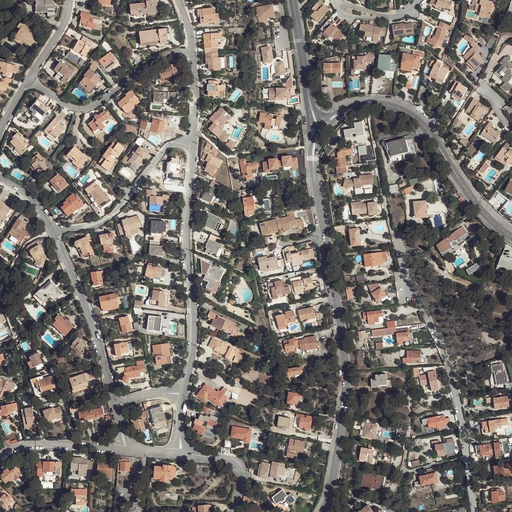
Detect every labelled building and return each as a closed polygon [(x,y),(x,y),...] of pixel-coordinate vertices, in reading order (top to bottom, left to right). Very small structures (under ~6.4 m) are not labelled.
[(35,0),(36,5),(36,13),(46,12),(47,16),(54,15),(53,8),(52,8),(51,4),(51,0),(35,0)] [(157,5),(156,0),(152,0),(146,0),(146,3),(137,4),(137,5),(135,6),(135,4),(129,4),(131,15),(136,14),(135,11),(143,10),(143,8),(147,8),(147,13),(147,14),(156,13),(155,5),(157,5)] [(325,4),(319,0),(312,9),(315,11),(312,14),(320,21),(329,10),(324,5),(325,4)] [(445,0),(431,0),(430,4),(435,7),(443,10),(444,7),(450,10),(453,3),(445,0)] [(484,17),(490,18),(492,10),(493,7),(494,2),(485,0),(473,0),(473,3),(476,4),(476,6),(475,10),(480,11),(485,13),(484,17)] [(272,4),(256,7),(258,20),(268,18),(274,17),(272,4)] [(213,8),(197,10),(197,15),(199,14),(200,17),(200,24),(208,23),(208,20),(211,20),(211,21),(215,21),(215,22),(219,21),(218,14),(215,14),(215,12),(213,12),(213,8)] [(102,25),(93,23),(94,18),(89,17),(90,14),(81,12),(80,16),(81,16),(80,23),(83,23),(87,24),(86,27),(101,30),(102,25)] [(450,30),(452,27),(441,21),(438,26),(447,30),(448,29),(450,30)] [(326,22),(320,29),(324,32),(329,37),(331,36),(338,42),(345,34),(337,27),(335,28),(334,27),(331,24),(330,26),(326,22)] [(406,34),(414,33),(412,22),(404,24),(404,25),(402,25),(402,23),(392,25),(394,36),(406,33),(406,34)] [(379,43),(380,36),(384,37),(386,28),(381,27),(381,28),(366,25),(361,24),(359,30),(365,31),(365,35),(373,37),(372,42),(379,43)] [(19,29),(15,35),(20,39),(30,46),(32,42),(35,44),(39,38),(36,36),(37,35),(22,25),(19,29)] [(167,44),(165,28),(139,32),(140,36),(137,36),(139,48),(157,45),(158,47),(161,47),(161,45),(167,44)] [(441,47),(446,31),(437,28),(435,36),(434,39),(432,39),(431,38),(429,43),(438,47),(438,46),(441,47)] [(219,33),(204,34),(205,53),(217,52),(217,47),(218,47),(217,40),(219,40),(219,33)] [(92,47),(94,42),(87,38),(85,43),(92,47)] [(85,56),(90,47),(78,40),(74,47),(81,52),(80,54),(85,56)] [(468,61),(466,63),(474,71),(483,61),(477,55),(476,57),(474,55),(476,54),(481,49),(474,42),(470,45),(473,47),(464,56),(468,61)] [(276,62),(272,59),(270,47),(262,48),(264,63),(265,63),(266,64),(268,63),(268,62),(271,62),(271,64),(272,65),(274,65),(276,75),(284,74),(283,62),(276,62)] [(105,70),(117,61),(110,52),(99,61),(97,59),(93,61),(96,66),(100,63),(105,70)] [(205,53),(206,61),(208,61),(208,64),(209,69),(213,69),(213,70),(221,70),(221,68),(226,68),(226,57),(217,57),(217,52),(205,53)] [(404,53),(401,68),(406,69),(406,70),(412,72),(413,66),(413,63),(419,64),(420,57),(424,58),(424,53),(417,52),(416,56),(404,53)] [(366,62),(373,62),(374,55),(367,55),(367,56),(358,57),(358,61),(354,61),(354,70),(366,70),(366,62)] [(508,91),(511,86),(508,83),(511,78),(511,74),(511,68),(511,62),(510,57),(505,57),(499,63),(502,65),(496,72),(500,76),(501,74),(504,77),(502,79),(505,82),(502,86),(508,91)] [(390,64),(390,61),(379,60),(378,70),(390,71),(390,64)] [(18,67),(0,61),(0,71),(3,72),(2,75),(6,76),(8,72),(8,70),(10,70),(10,72),(16,74),(18,67)] [(66,83),(74,71),(59,61),(54,70),(58,73),(54,77),(60,81),(61,80),(66,83)] [(174,80),(180,78),(177,63),(172,64),(173,66),(171,67),(158,70),(161,79),(173,76),(174,80)] [(341,63),(324,64),(324,77),(332,77),(332,73),(341,73),(341,63)] [(429,76),(443,83),(448,70),(440,66),(435,64),(434,67),(429,76)] [(95,76),(96,75),(93,72),(94,71),(90,68),(84,75),(85,76),(82,80),(87,85),(85,88),(89,92),(95,85),(94,84),(96,83),(97,84),(100,80),(95,76)] [(221,84),(221,85),(218,85),(218,81),(209,80),(208,84),(207,84),(206,91),(208,91),(207,95),(224,96),(225,84),(221,84)] [(3,82),(0,81),(0,91),(6,92),(8,83),(3,82)] [(454,93),(453,94),(461,99),(467,89),(456,81),(450,90),(454,93)] [(285,90),(285,88),(269,88),(269,100),(276,100),(276,97),(282,97),(288,98),(288,92),(288,90),(285,90)] [(134,106),(139,102),(130,91),(125,94),(127,96),(123,99),(118,103),(126,113),(126,112),(134,106)] [(175,103),(175,93),(154,92),(153,102),(175,103)] [(37,124),(49,109),(43,105),(44,104),(38,98),(29,109),(33,112),(32,113),(32,114),(32,115),(33,116),(34,116),(32,119),(37,124)] [(474,98),(467,110),(468,111),(467,112),(472,114),(470,116),(478,121),(486,109),(480,106),(482,104),(477,101),(478,100),(474,98)] [(128,114),(136,108),(134,106),(126,112),(128,114)] [(228,119),(231,116),(220,107),(216,112),(215,112),(212,116),(212,117),(213,118),(211,121),(213,123),(208,129),(224,142),(229,136),(229,135),(226,132),(218,126),(220,123),(222,125),(228,118),(228,119)] [(33,112),(29,109),(25,114),(32,119),(34,116),(33,116),(32,115),(32,114),(32,113),(33,112)] [(106,120),(110,117),(104,111),(88,124),(95,132),(99,128),(101,130),(105,127),(102,122),(105,119),(106,120)] [(276,116),(276,119),(272,118),(272,115),(267,115),(267,114),(266,113),(260,112),(259,121),(265,122),(264,126),(269,127),(269,129),(279,130),(281,117),(276,116)] [(56,138),(63,130),(57,124),(61,120),(57,116),(44,131),(48,135),(50,133),(56,138)] [(462,121),(456,118),(453,123),(455,124),(459,126),(462,121)] [(163,129),(165,122),(153,119),(152,123),(141,120),(140,128),(145,130),(145,129),(150,131),(162,135),(163,129)] [(345,138),(352,137),(352,133),(356,133),(356,136),(364,135),(362,121),(354,122),(354,128),(343,129),(345,138)] [(481,134),(494,143),(501,132),(498,129),(497,131),(491,127),(494,124),(490,121),(481,134)] [(132,132),(133,124),(126,123),(124,131),(132,132)] [(25,147),(28,144),(17,133),(12,138),(13,139),(10,142),(16,148),(15,148),(21,154),(27,149),(25,147)] [(140,136),(135,142),(140,145),(144,140),(140,136)] [(403,141),(390,144),(390,142),(389,141),(382,142),(383,146),(386,145),(390,160),(402,157),(401,155),(411,152),(408,139),(403,141)] [(116,157),(123,146),(118,142),(117,144),(113,142),(99,161),(103,163),(102,164),(101,166),(106,170),(114,159),(109,155),(111,153),(116,157)] [(508,159),(506,161),(510,164),(511,161),(511,151),(508,148),(509,147),(511,145),(507,142),(497,155),(502,160),(505,157),(508,159)] [(84,154),(84,155),(74,146),(66,155),(73,161),(72,162),(79,168),(88,158),(84,154)] [(116,157),(117,158),(125,147),(123,146),(116,157)] [(145,159),(150,152),(144,147),(143,148),(140,146),(136,151),(135,152),(133,154),(130,159),(126,156),(122,162),(124,164),(123,165),(124,166),(128,161),(136,167),(143,158),(145,159)] [(338,157),(335,157),(337,174),(347,172),(345,155),(352,155),(354,152),(353,149),(350,147),(341,148),(337,153),(338,157)] [(35,180),(48,168),(42,160),(41,161),(36,155),(29,161),(37,171),(35,172),(31,176),(35,180)] [(219,167),(222,161),(212,157),(209,155),(208,155),(205,161),(207,162),(208,162),(207,165),(204,170),(211,174),(216,165),(219,167)] [(297,168),(297,157),(291,157),(291,155),(281,155),(282,167),(292,166),(292,169),(297,168)] [(256,162),(255,162),(250,163),(246,163),(245,158),(240,159),(243,179),(248,179),(248,177),(252,177),(251,173),(251,170),(255,169),(258,168),(259,165),(259,164),(258,163),(257,162),(256,162)] [(270,170),(278,169),(277,158),(263,159),(264,172),(270,172),(270,170)] [(106,170),(108,171),(115,160),(114,159),(106,170)] [(35,172),(37,171),(29,161),(26,163),(35,172)] [(215,177),(220,168),(219,167),(216,165),(211,174),(215,177)] [(178,170),(175,169),(175,168),(165,167),(163,183),(174,184),(175,173),(178,174),(178,170)] [(57,193),(67,185),(58,173),(50,181),(53,185),(51,187),(57,193)] [(361,188),(361,185),(374,184),(372,174),(359,176),(360,178),(353,179),(354,180),(350,180),(345,178),(343,187),(349,188),(349,187),(354,186),(355,188),(361,188)] [(214,197),(220,185),(212,180),(209,185),(205,192),(204,192),(201,198),(211,203),(213,197),(214,197)] [(105,192),(104,193),(98,184),(97,185),(94,182),(85,189),(88,194),(90,193),(99,205),(109,198),(105,192)] [(398,184),(389,186),(390,193),(399,192),(398,184)] [(163,199),(163,197),(156,196),(156,192),(154,192),(154,190),(147,189),(146,196),(150,196),(149,211),(160,212),(160,206),(162,206),(162,205),(163,199)] [(99,205),(90,193),(88,194),(93,202),(98,208),(100,211),(106,206),(105,205),(101,208),(99,205)] [(79,209),(84,205),(77,196),(76,198),(73,194),(66,199),(67,200),(63,203),(64,205),(61,208),(68,216),(72,213),(74,216),(81,211),(79,209)] [(253,203),(253,201),(253,197),(242,198),(245,215),(248,215),(248,211),(255,210),(255,209),(257,209),(257,204),(255,204),(255,203),(253,203)] [(105,205),(111,200),(109,198),(99,205),(101,208),(105,205)] [(266,216),(272,215),(269,198),(263,199),(266,216)] [(453,200),(462,211),(468,205),(462,199),(460,198),(453,200)] [(436,213),(435,200),(413,202),(415,219),(428,217),(428,214),(436,213)] [(0,224),(5,219),(3,217),(9,210),(0,201),(0,224)] [(89,205),(94,210),(98,208),(93,202),(89,205)] [(351,203),(353,215),(355,217),(359,216),(360,214),(369,212),(370,214),(378,213),(376,202),(361,204),(359,204),(359,203),(359,202),(351,203)] [(296,220),(295,215),(294,210),(287,212),(288,217),(280,218),(283,229),(283,230),(291,229),(290,227),(290,226),(293,225),(296,224),(297,227),(304,226),(302,218),(296,220)] [(219,223),(221,218),(206,212),(204,217),(207,219),(204,226),(213,230),(217,222),(219,223)] [(142,227),(138,216),(122,220),(122,223),(117,224),(120,235),(123,234),(125,233),(126,237),(132,235),(131,230),(137,228),(142,227)] [(24,222),(17,218),(8,233),(10,234),(10,235),(17,239),(18,239),(20,241),(24,236),(26,237),(28,233),(21,228),(24,222)] [(271,232),(278,230),(275,219),(259,223),(262,236),(271,234),(271,233),(271,232)] [(164,230),(164,222),(152,221),(151,235),(146,235),(145,240),(150,240),(158,241),(159,236),(160,236),(160,230),(164,230)] [(441,253),(453,247),(451,244),(466,232),(463,227),(437,246),(441,253)] [(359,228),(356,229),(349,230),(352,246),(361,245),(359,228)] [(10,234),(8,233),(5,237),(18,245),(20,241),(18,239),(17,239),(10,235),(10,234)] [(114,237),(114,235),(114,234),(113,233),(112,233),(99,235),(101,245),(103,244),(105,244),(107,250),(107,251),(109,252),(110,252),(111,252),(112,252),(113,251),(113,250),(113,249),(112,242),(113,242),(112,237),(113,237),(114,237)] [(88,252),(92,251),(88,242),(89,242),(86,236),(79,239),(76,241),(75,242),(75,243),(75,245),(76,246),(77,247),(79,246),(83,255),(88,252)] [(221,249),(223,245),(216,242),(209,239),(207,243),(208,244),(206,248),(207,248),(205,251),(212,254),(213,253),(217,255),(219,248),(221,249)] [(163,256),(163,246),(158,246),(158,241),(150,240),(149,254),(163,256)] [(27,245),(25,248),(28,252),(29,252),(33,258),(35,256),(38,260),(36,265),(41,267),(45,257),(42,252),(38,245),(37,245),(34,241),(27,245)] [(310,259),(308,250),(301,251),(301,252),(290,254),(290,253),(289,253),(286,253),(287,261),(291,260),(292,264),(300,262),(301,265),(303,264),(303,260),(310,259)] [(383,262),(388,261),(386,252),(364,255),(366,267),(380,265),(380,264),(380,262),(383,262)] [(277,260),(276,256),(269,258),(267,258),(266,256),(257,258),(260,271),(264,270),(275,267),(275,270),(281,269),(281,267),(279,260),(277,260)] [(511,258),(510,258),(510,259),(502,256),(499,264),(511,268),(511,258)] [(219,280),(224,270),(215,266),(215,268),(214,269),(210,267),(210,266),(210,265),(200,262),(201,269),(205,271),(207,271),(206,273),(207,273),(204,279),(209,282),(205,289),(211,292),(216,280),(219,281),(219,280)] [(469,274),(481,268),(479,263),(466,269),(469,274)] [(165,272),(163,268),(156,266),(155,269),(151,268),(152,266),(147,264),(144,276),(153,278),(154,275),(161,277),(165,275),(165,272)] [(94,286),(103,284),(101,271),(91,272),(92,281),(93,281),(94,286)] [(281,295),(290,293),(289,286),(284,287),(282,280),(283,280),(282,275),(273,277),(274,282),(275,287),(271,288),(272,295),(277,294),(281,293),(281,295)] [(301,280),(293,282),(295,293),(302,292),(302,294),(304,293),(302,288),(305,288),(305,290),(313,288),(311,277),(303,279),(303,280),(303,282),(301,282),(301,280)] [(211,292),(215,293),(221,281),(219,280),(219,281),(216,280),(211,292)] [(41,288),(34,293),(38,298),(36,299),(37,301),(35,303),(38,307),(41,304),(40,303),(48,296),(53,301),(57,298),(58,299),(62,295),(50,282),(42,289),(41,288)] [(368,285),(372,294),(375,299),(373,300),(374,302),(376,301),(378,303),(382,300),(381,299),(386,296),(387,298),(388,297),(382,288),(381,288),(379,283),(368,285)] [(164,295),(164,291),(159,291),(160,288),(154,287),(153,290),(151,305),(158,306),(158,303),(164,304),(165,295),(164,295)] [(102,308),(117,305),(115,294),(99,297),(101,308),(102,308)] [(239,297),(237,297),(234,297),(233,297),(232,297),(231,297),(229,303),(233,305),(234,304),(235,301),(237,302),(240,302),(239,297)] [(307,319),(315,317),(315,314),(313,307),(298,310),(300,320),(307,319)] [(382,322),(383,320),(382,309),(363,312),(364,319),(368,318),(369,324),(382,322)] [(287,323),(295,321),(293,310),(285,312),(285,314),(286,316),(284,317),(283,315),(283,314),(275,315),(278,328),(286,326),(285,323),(287,322),(287,323)] [(234,325),(235,323),(226,319),(218,316),(219,315),(210,311),(207,316),(209,317),(213,319),(212,322),(211,325),(221,330),(221,328),(231,333),(230,335),(238,338),(241,333),(238,332),(240,328),(234,325)] [(52,312),(47,318),(51,322),(50,323),(64,336),(73,327),(64,319),(63,320),(60,317),(57,315),(56,316),(52,312)] [(161,323),(162,317),(149,315),(147,330),(161,332),(162,323),(161,323)] [(123,333),(132,330),(128,316),(119,318),(123,333)] [(255,334),(258,328),(250,325),(248,330),(255,334)] [(396,327),(372,330),(372,334),(378,334),(378,336),(396,334),(398,345),(403,344),(403,341),(410,341),(408,329),(396,330),(396,327)] [(306,350),(317,348),(317,346),(320,345),(319,342),(316,342),(315,335),(304,337),(304,338),(298,339),(299,342),(299,346),(300,349),(306,348),(306,350)] [(68,347),(68,348),(71,350),(78,357),(83,352),(80,349),(82,347),(81,346),(79,344),(80,342),(76,338),(71,343),(71,344),(68,347)] [(227,348),(228,345),(213,338),(208,347),(224,354),(225,352),(227,353),(226,355),(225,357),(230,359),(231,358),(239,362),(242,355),(237,353),(238,351),(230,346),(229,349),(227,348)] [(284,344),(280,344),(282,353),(286,352),(295,351),(294,347),(294,344),(297,344),(297,343),(297,342),(297,341),(297,340),(296,339),(296,338),(295,339),(295,338),(292,338),(292,339),(284,341),(284,344)] [(121,353),(129,352),(127,342),(114,344),(115,349),(116,356),(121,355),(121,353)] [(165,353),(169,352),(168,343),(153,345),(153,352),(154,357),(155,357),(156,364),(167,363),(165,353)] [(116,356),(115,349),(107,350),(109,357),(116,356)] [(71,350),(70,351),(77,359),(79,358),(78,357),(71,350)] [(407,358),(403,359),(403,363),(412,363),(412,362),(421,362),(420,354),(421,354),(421,350),(411,351),(412,358),(407,358)] [(30,351),(23,355),(27,363),(30,361),(28,357),(32,355),(30,351)] [(32,355),(28,357),(30,361),(33,367),(41,363),(38,357),(40,356),(37,352),(32,355)] [(145,371),(144,365),(143,360),(136,361),(137,366),(135,367),(135,366),(125,367),(125,371),(124,372),(125,376),(123,377),(123,378),(123,379),(123,380),(123,381),(125,382),(126,382),(128,380),(128,379),(128,378),(140,376),(140,372),(145,371)] [(302,367),(299,367),(299,364),(295,365),(296,368),(285,369),(287,376),(288,376),(289,381),(294,380),(293,375),(299,374),(303,374),(302,367)] [(489,374),(492,386),(508,383),(506,371),(504,372),(503,364),(491,366),(492,372),(496,371),(496,373),(489,374)] [(439,388),(435,367),(423,368),(424,372),(427,371),(428,374),(420,376),(419,368),(413,369),(414,377),(420,376),(422,385),(430,384),(432,389),(439,388)] [(84,374),(69,379),(73,391),(88,386),(86,380),(84,374)] [(387,374),(376,375),(376,377),(374,377),(374,379),(371,379),(372,387),(378,387),(378,388),(391,388),(391,380),(387,380),(387,374)] [(30,380),(37,399),(57,392),(52,376),(43,379),(43,380),(38,382),(38,381),(37,378),(30,380)] [(0,396),(3,398),(4,395),(6,396),(8,391),(11,392),(14,384),(8,382),(8,383),(0,379),(0,396)] [(220,391),(219,394),(216,392),(205,384),(197,395),(202,399),(204,395),(207,397),(220,407),(227,397),(230,399),(231,398),(231,397),(232,392),(223,387),(220,391)] [(88,386),(73,391),(74,394),(89,388),(88,386)] [(299,393),(288,392),(287,403),(297,404),(298,399),(299,399),(300,399),(300,398),(301,397),(301,396),(301,395),(300,394),(299,393)] [(494,398),(496,409),(510,407),(509,396),(494,398)] [(0,407),(0,416),(13,413),(13,412),(12,408),(14,407),(13,404),(12,404),(11,402),(6,403),(2,404),(2,407),(1,407),(0,407)] [(215,410),(203,406),(201,411),(206,413),(210,415),(209,417),(205,415),(205,416),(200,414),(198,419),(195,418),(194,423),(195,423),(193,428),(198,430),(204,432),(206,427),(202,425),(204,420),(208,422),(207,424),(218,428),(220,425),(217,424),(219,418),(213,415),(215,410)] [(53,408),(44,411),(47,421),(57,418),(57,419),(64,417),(61,407),(57,408),(57,409),(54,410),(53,408)] [(162,407),(145,411),(147,418),(152,417),(154,424),(158,423),(157,420),(163,419),(161,412),(163,411),(162,407)] [(25,414),(22,415),(24,425),(36,423),(34,417),(32,408),(24,409),(25,414)] [(104,416),(102,408),(78,413),(80,421),(87,419),(87,420),(97,418),(97,417),(104,416)] [(145,429),(143,419),(141,412),(141,411),(137,412),(137,413),(135,413),(136,416),(130,418),(131,422),(133,422),(135,430),(140,428),(141,430),(145,429)] [(166,421),(163,411),(161,412),(163,419),(157,420),(158,423),(154,424),(155,427),(165,424),(164,421),(166,421)] [(311,419),(311,417),(296,414),(296,416),(300,417),(299,425),(304,426),(304,428),(309,429),(309,427),(310,427),(311,419)] [(277,425),(288,426),(289,417),(278,416),(277,425)] [(436,416),(428,418),(429,422),(427,422),(428,427),(431,426),(432,427),(438,426),(439,427),(441,427),(442,426),(443,425),(442,421),(440,421),(439,418),(437,419),(436,416)] [(502,425),(501,419),(481,422),(483,433),(502,431),(501,425),(502,425)] [(370,424),(366,423),(364,437),(371,438),(372,436),(382,437),(384,424),(371,422),(370,424)] [(250,440),(251,430),(233,427),(231,435),(231,437),(243,439),(250,440)] [(5,436),(0,438),(5,448),(9,446),(7,441),(5,436)] [(304,448),(305,442),(290,438),(289,444),(286,443),(286,447),(288,447),(286,456),(296,459),(297,455),(292,454),(293,450),(298,451),(299,447),(304,448)] [(435,451),(436,457),(447,455),(456,453),(455,447),(456,447),(454,438),(447,440),(448,443),(440,444),(440,441),(433,442),(434,446),(435,446),(437,451),(435,451)] [(329,452),(331,444),(322,442),(321,450),(329,452)] [(502,455),(499,442),(476,446),(478,457),(496,454),(496,456),(502,455)] [(391,453),(392,448),(386,446),(383,460),(391,462),(392,453),(391,453)] [(361,448),(359,461),(372,463),(373,454),(372,454),(372,450),(361,448)] [(84,458),(71,457),(71,470),(78,470),(78,476),(87,476),(87,469),(92,470),(92,461),(88,461),(88,460),(84,460),(84,458)] [(105,461),(98,460),(97,472),(99,472),(106,473),(106,481),(111,481),(112,467),(104,466),(105,461)] [(61,462),(36,462),(36,466),(37,466),(37,477),(44,477),(44,475),(60,475),(61,462)] [(129,463),(118,462),(118,472),(121,472),(120,475),(125,475),(125,471),(129,472),(130,463),(129,463)] [(286,470),(283,469),(284,464),(272,462),(272,464),(262,462),(261,464),(260,464),(257,476),(266,478),(266,477),(276,479),(275,480),(280,481),(281,480),(287,481),(287,478),(294,480),(296,469),(288,468),(286,470)] [(493,466),(495,474),(504,473),(505,477),(511,475),(511,464),(511,463),(493,466)] [(155,466),(154,478),(160,479),(160,481),(168,481),(168,478),(171,478),(173,476),(173,473),(175,473),(176,467),(174,467),(174,466),(163,465),(163,467),(155,466)] [(0,476),(6,483),(9,480),(11,481),(14,478),(15,480),(16,481),(19,478),(18,477),(21,475),(19,473),(21,472),(20,471),(21,470),(17,466),(12,469),(8,469),(4,471),(4,472),(5,473),(0,476)] [(435,468),(425,470),(426,474),(419,476),(420,480),(414,482),(415,484),(418,483),(417,482),(420,481),(422,486),(438,482),(435,468)] [(296,481),(299,476),(300,470),(296,469),(294,480),(287,478),(287,481),(295,482),(296,481)] [(364,473),(361,486),(384,490),(385,488),(382,487),(383,483),(386,483),(387,477),(377,475),(377,477),(372,476),(373,474),(364,473)] [(87,490),(71,489),(71,496),(76,496),(76,505),(85,505),(85,503),(85,501),(85,500),(82,500),(82,496),(86,496),(87,490)] [(285,498),(287,496),(282,489),(271,497),(276,504),(280,501),(282,502),(284,499),(285,498)] [(491,492),(493,502),(497,502),(505,500),(504,492),(502,492),(501,489),(496,489),(496,491),(491,492)] [(0,504),(5,509),(13,500),(10,497),(11,497),(8,495),(6,496),(3,495),(0,498),(0,499),(0,504)] [(260,511),(256,503),(251,506),(252,508),(245,511),(244,511),(260,511)]
